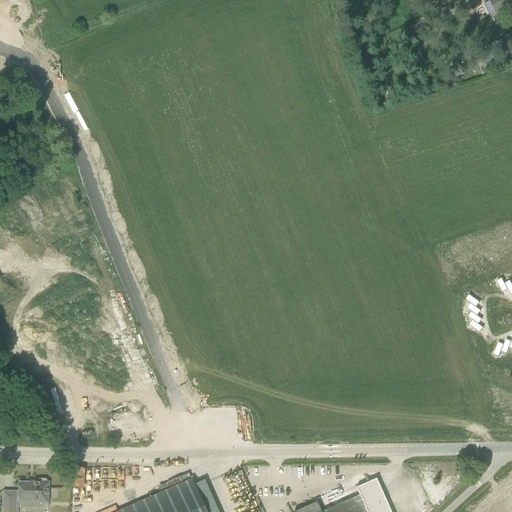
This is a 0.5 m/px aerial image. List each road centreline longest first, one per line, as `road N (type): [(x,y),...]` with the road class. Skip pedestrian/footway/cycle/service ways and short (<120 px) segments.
road 1 (residential): [(0,48),(37,69),(79,152),(195,453)]
road 2 (unclassified): [(195,453),(511,449)]
road 3 (residential): [(170,454),(96,264)]
road 4 (unclassified): [(0,452),(170,454)]
